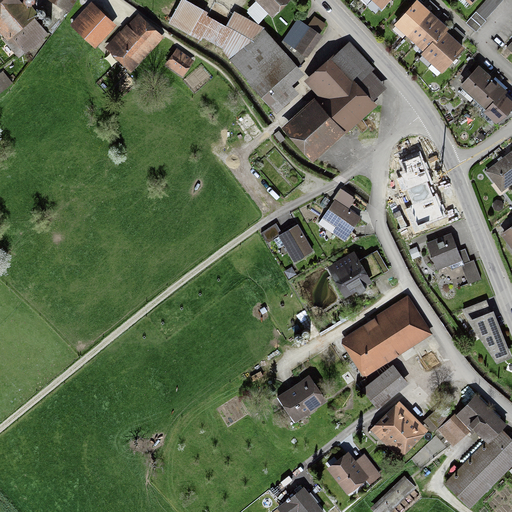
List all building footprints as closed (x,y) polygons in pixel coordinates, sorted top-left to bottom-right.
[(0,0),(0,33),(19,59),(48,36),(17,0),(0,0)] [(76,0),(48,0),(68,13),(76,0)] [(299,69),(279,48),(264,30),(234,14),(227,26),(183,0),(182,0),(168,26),(200,43),(203,40),(223,52),(274,116),(299,96),(293,88),(305,75),(299,69)] [(288,0),(254,0),(252,2),(270,20),(290,1),(288,0)] [(429,0),(426,4),(436,13),(440,8),(430,0),(429,0)] [(486,0),(476,12),(486,20),(503,0),(486,0)] [(408,34),(427,13),(417,4),(397,25),(408,34)] [(37,10),(37,11),(38,12),(39,13),(40,14),(41,14),(42,14),(43,14),(44,13),(45,12),(45,11),(45,9),(44,8),(43,7),(42,6),(41,6),(39,7),(38,8),(38,9),(37,10)] [(117,29),(91,6),(70,30),(95,53),(117,29)] [(440,17),(445,21),(449,16),(444,12),(440,17)] [(476,12),(466,23),(476,32),(486,20),(476,12)] [(427,13),(408,34),(417,42),(436,21),(427,13)] [(43,17),(43,18),(43,20),(44,21),(45,21),(46,22),(48,22),(49,21),(50,20),(51,19),(51,18),(51,17),(50,15),(49,14),(48,14),(46,14),(45,14),(44,15),(43,16),(43,17)] [(163,40),(137,17),(104,52),(130,76),(163,40)] [(279,48),(299,69),(329,27),(314,18),(309,27),(297,21),(279,48)] [(436,21),(417,42),(426,51),(443,32),(446,29),(436,21)] [(452,31),(462,40),(466,35),(456,26),(452,31)] [(443,32),(426,51),(424,53),(433,61),(452,40),(443,32)] [(452,40),(433,61),(444,70),(462,48),(452,40)] [(317,100),(286,129),(310,156),(377,96),(364,82),(374,73),(350,46),(304,86),(317,100)] [(194,64),(176,51),(165,67),(183,79),(194,64)] [(476,95),(491,79),(479,68),(472,74),(467,70),(475,61),(471,57),(454,75),(465,86),(460,92),(470,102),(476,95)] [(3,70),(0,72),(0,89),(12,81),(3,70)] [(491,79),(476,95),(490,108),(502,95),(505,92),(491,79)] [(511,107),(511,104),(502,95),(490,108),(486,112),(497,122),(511,107)] [(511,149),(486,168),(501,189),(511,181),(511,149)] [(429,152),(398,163),(406,186),(437,174),(429,152)] [(358,200),(343,190),(320,225),(345,241),(361,217),(351,210),(358,200)] [(493,207),(495,209),(498,210),(501,209),(503,206),(503,203),(501,200),(498,199),(495,200),(493,203),(493,207)] [(296,223),(277,234),(292,260),(310,250),(296,223)] [(511,223),(501,231),(511,245),(511,223)] [(452,235),(427,244),(438,272),(463,263),(471,283),(481,279),(474,258),(470,259),(465,247),(457,250),(452,235)] [(364,251),(338,266),(355,296),(381,281),(364,251)] [(303,268),(295,272),(299,279),(307,275),(303,268)] [(403,298),(339,340),(363,377),(427,335),(403,298)] [(481,306),(465,311),(493,353),(506,350),(491,313),(485,316),(481,306)] [(391,364),(360,387),(375,407),(406,384),(391,364)] [(307,374),(276,395),(293,421),(325,399),(307,374)] [(484,442),(443,484),(468,508),(511,464),(511,440),(500,429),(505,423),(473,394),(454,413),(436,428),(451,446),(469,429),(484,442)] [(400,400),(371,428),(400,458),(428,429),(400,400)] [(445,402),(423,419),(433,431),(436,428),(454,413),(445,402)] [(346,450),(325,468),(346,491),(363,477),(369,484),(380,475),(361,453),(354,459),(346,450)] [(390,511),(415,488),(403,476),(370,509),(373,511),(390,511)] [(322,511),(302,486),(274,508),(277,511),(322,511)] [(280,490),(269,499),(273,505),(285,495),(280,490)]
